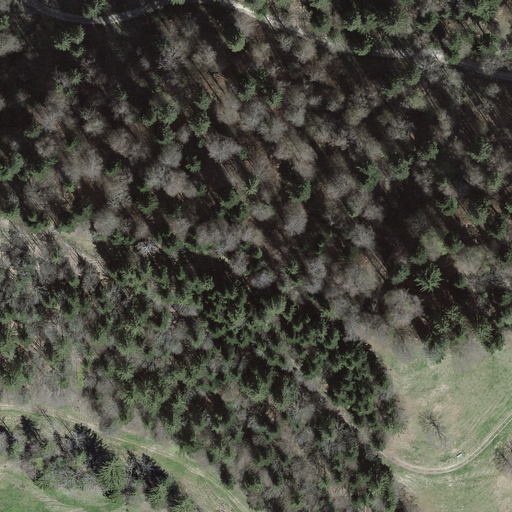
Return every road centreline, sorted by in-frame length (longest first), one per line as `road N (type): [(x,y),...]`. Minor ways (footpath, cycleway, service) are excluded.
road 1 (track): [(0,221),(46,233),(263,351),(384,452),(422,471),(472,457),(511,417)]
road 2 (track): [(248,511),(222,484),(174,455),(69,417),(0,403)]
